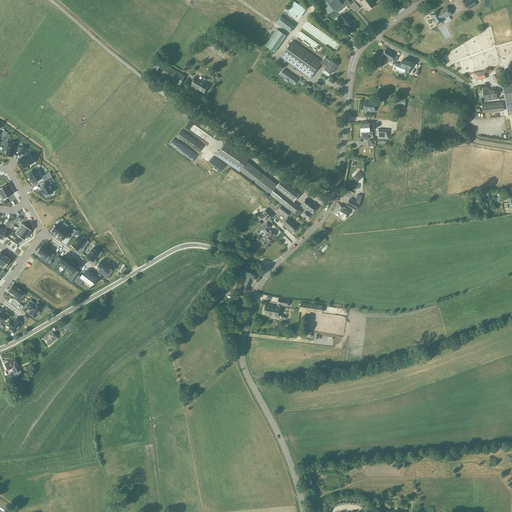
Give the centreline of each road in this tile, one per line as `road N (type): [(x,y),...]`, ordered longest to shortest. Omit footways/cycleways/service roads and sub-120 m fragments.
road 1 (track): [(48,0),(197,120),(329,208)]
road 2 (unclassified): [(0,349),(181,246),(271,268)]
road 3 (tertiary): [(271,268),(335,196),(351,71),(374,36)]
road 4 (tertiary): [(303,511),(285,450),(241,356),(254,296),(271,268)]
road 5 (unclassified): [(374,36),(455,76),(468,94),(471,136),(511,147)]
